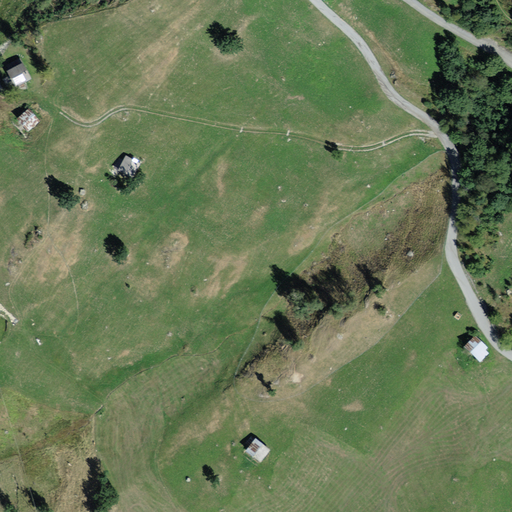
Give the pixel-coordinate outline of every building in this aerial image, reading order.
[(33,79),(24,64),(9,72),(18,88),(33,79)] [(41,122),(29,110),(18,121),(31,133),(41,122)] [(143,164),(127,156),(119,172),(135,180),(143,164)] [(479,338),(471,346),(484,358),(491,350),(479,338)] [(272,451),(257,440),(247,453),(262,464),(272,451)]
